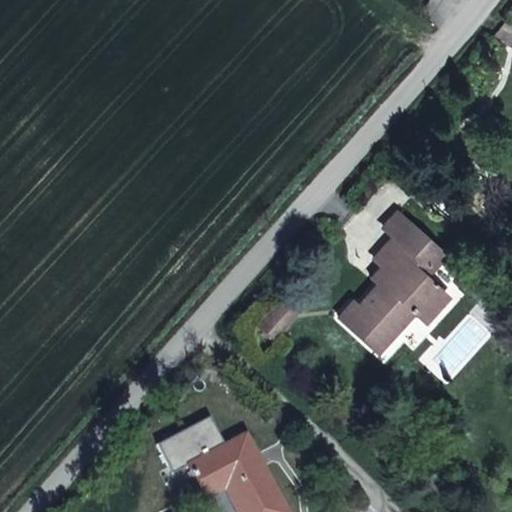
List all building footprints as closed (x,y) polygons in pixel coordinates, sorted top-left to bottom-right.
[(430,270),(413,254),(426,239),(397,213),(384,229),(394,238),(374,260),(382,267),(389,273),(379,284),(358,307),(352,302),(339,317),(377,352),(412,312),(418,317),(440,293),(423,277),(430,270)] [(443,255),(426,239),(413,254),(430,270),(443,255)] [(389,273),(382,267),(373,278),(379,284),(389,273)] [(423,322),(446,297),(440,293),(418,317),(423,322)] [(284,511),(245,436),(190,465),(206,496),(224,487),(237,511),(284,511)]
